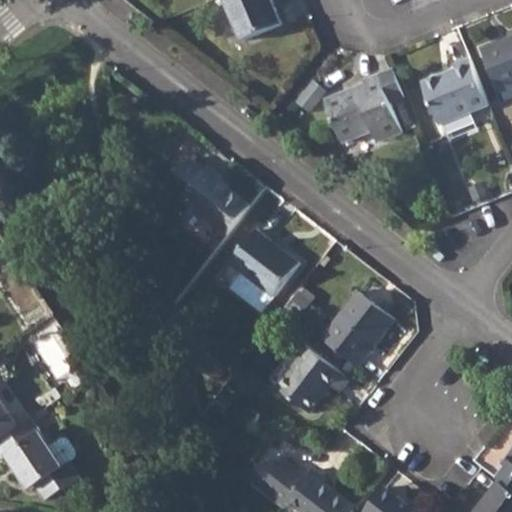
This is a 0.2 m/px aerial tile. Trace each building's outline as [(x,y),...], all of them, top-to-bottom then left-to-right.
[(230,0),(246,37),(284,22),(274,0),(230,0)] [(511,86),(511,36),(485,48),(503,90),(511,86)] [(491,102),(472,56),(456,63),(457,67),(426,81),(443,122),(491,102)] [(408,95),(396,65),(366,79),(366,82),(328,98),(347,140),(375,128),(380,139),(404,129),(393,101),(408,95)] [(169,184),(230,232),(253,203),(221,178),(224,174),(211,164),(208,167),(192,155),(169,184)] [(258,228),(233,261),(251,275),(239,290),(265,310),(302,261),(258,228)] [(361,290),(324,335),(361,364),(397,318),(361,290)] [(312,346),(281,385),(312,409),(334,382),(341,388),(351,375),(312,346)] [(0,436),(20,423),(0,394),(0,436)] [(20,423),(0,436),(0,451),(4,457),(9,454),(32,486),(38,482),(48,497),(81,474),(72,459),(78,454),(79,448),(71,436),(65,435),(53,443),(33,415),(20,423)] [(506,464),(497,475),(502,479),(511,486),(511,449),(503,461),(506,464)] [(281,465),(265,486),(288,505),(292,500),(307,511),(352,511),(359,504),(327,479),(329,475),(316,466),(310,473),(288,457),(281,465)] [(511,511),(511,486),(502,479),(477,511),(511,511)] [(423,511),(387,484),(366,511),(367,511),(423,511)]
